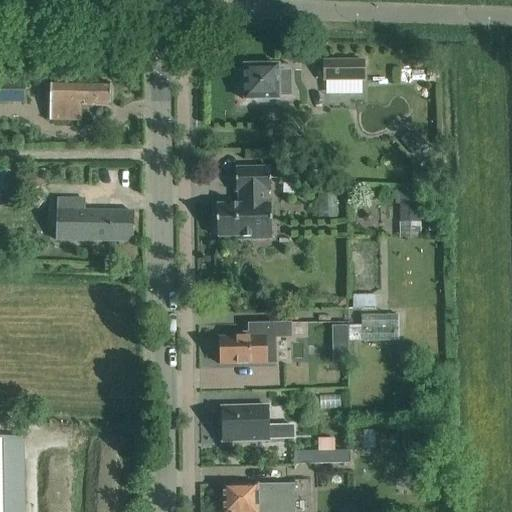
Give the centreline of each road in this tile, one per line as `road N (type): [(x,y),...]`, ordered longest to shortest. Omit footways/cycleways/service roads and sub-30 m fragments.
road 1 (tertiary): [(165,511),(159,20)]
road 2 (unclassified): [(159,20),(224,7),(511,16)]
road 3 (track): [(0,6),(126,8),(159,20)]
